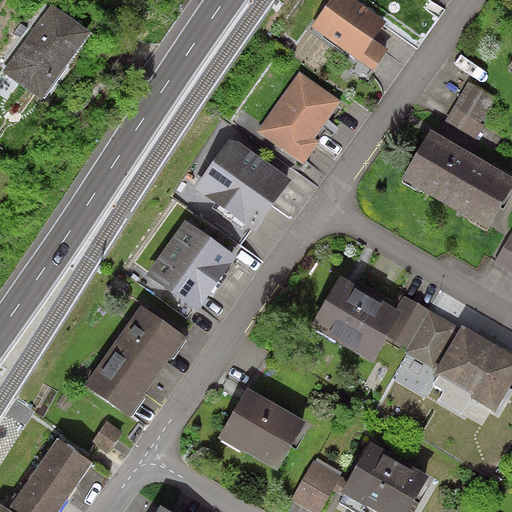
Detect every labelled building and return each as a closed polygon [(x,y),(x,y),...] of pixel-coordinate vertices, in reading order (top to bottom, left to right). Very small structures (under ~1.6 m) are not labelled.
[(383,25),(348,0),(330,0),(309,28),(370,74),(386,53),(371,41),(383,25)] [(92,35),(52,5),(2,72),(42,102),(92,35)] [(106,43),(126,57),(136,44),(116,30),(106,43)] [(339,104),(297,73),(252,134),(299,169),(316,146),(311,142),(339,104)] [(467,84),(452,109),(480,125),(494,99),(467,84)] [(480,125),(452,109),(444,124),(476,142),(484,127),(480,125)] [(511,183),(426,134),(397,184),(483,233),(511,183)] [(235,145),(225,143),(188,193),(247,237),(287,184),(235,145)] [(234,261),(181,223),(141,279),(194,316),(234,261)] [(511,235),(510,234),(493,264),(511,275),(511,235)] [(393,308),(340,276),(310,325),(372,362),(387,336),(406,347),(428,310),(402,294),(393,308)] [(461,330),(428,310),(406,347),(439,367),(461,330)] [(182,344),(137,311),(80,390),(125,424),(182,344)] [(511,384),(511,352),(464,324),(461,330),(439,367),(435,374),(471,395),(470,397),(496,412),(511,384)] [(299,424),(243,392),(214,444),(270,475),(299,424)] [(120,434),(105,424),(91,444),(105,455),(120,434)] [(52,511),(84,468),(51,444),(3,511),(52,511)] [(405,511),(423,480),(365,447),(337,498),(361,511),(405,511)] [(319,511),(339,478),(312,462),(289,503),(304,511),(319,511)] [(175,511),(160,503),(154,511),(175,511)]
